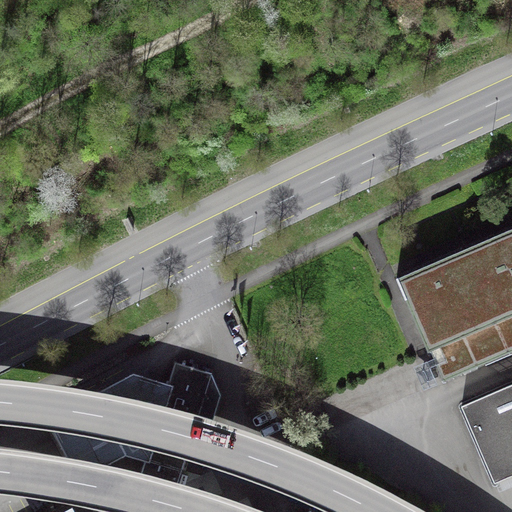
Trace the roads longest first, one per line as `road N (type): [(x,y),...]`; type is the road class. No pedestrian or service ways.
road 1 (primary): [(511,86),(311,176),(0,334)]
road 2 (motorway): [(374,511),(262,461),(176,434),(0,402)]
road 3 (track): [(259,0),(0,135)]
road 4 (motorway): [(0,471),(192,511)]
